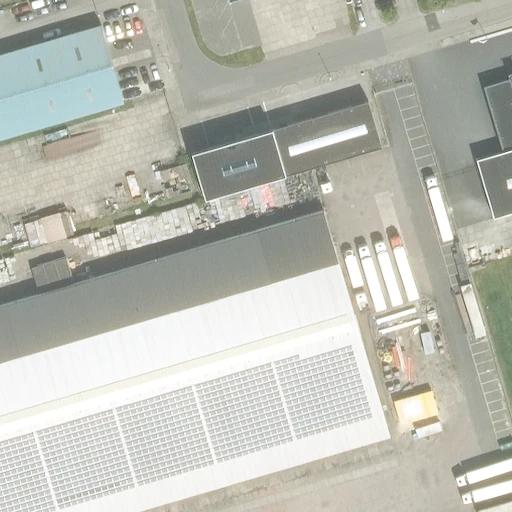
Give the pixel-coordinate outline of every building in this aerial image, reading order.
[(101,25),(52,40),(0,54),(0,139),(116,105),(123,103),(123,102),(120,91),(113,68),(111,60),(101,25)] [(475,160),(493,219),(511,213),(511,78),(483,87),(502,152),(475,160)] [(381,148),(381,147),(368,102),(279,127),(293,174),(381,148)] [(191,153),(191,154),(205,199),(293,174),(279,127),(191,153)] [(0,511),(91,511),(386,426),(323,210),(16,301),(0,305),(0,511)] [(246,477),(254,511),(326,511),(314,461),(246,477)] [(511,490),(489,494),(492,511),(501,511),(511,510),(511,490)]
